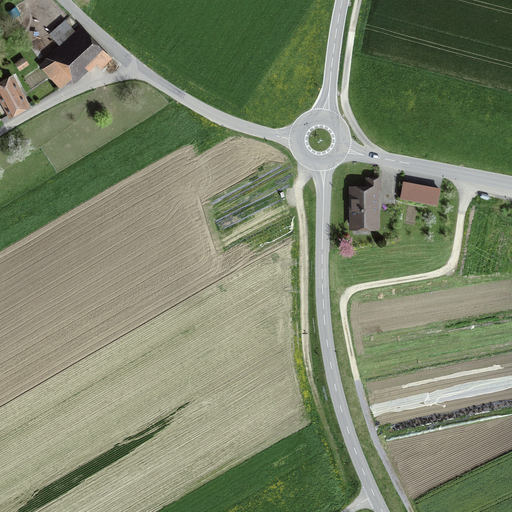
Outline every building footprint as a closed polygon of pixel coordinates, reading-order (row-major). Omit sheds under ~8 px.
[(61,51),(40,70),(61,93),(74,87),(97,69),(102,73),(112,61),(83,33),(79,36),(66,24),(50,38),(61,51)] [(25,61),(14,68),(19,76),(30,69),(25,61)] [(14,79),(0,86),(0,101),(10,122),(31,111),(14,79)] [(368,189),(350,190),(351,234),(381,233),(380,180),(367,180),(368,189)] [(440,186),(403,180),(400,197),(437,204),(440,186)]
